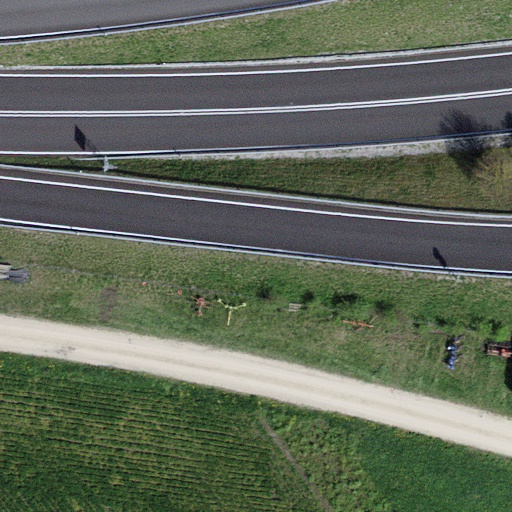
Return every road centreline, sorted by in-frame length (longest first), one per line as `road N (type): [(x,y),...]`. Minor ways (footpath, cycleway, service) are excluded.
road 1 (track): [(0,333),(248,374),(511,439)]
road 2 (trunk): [(0,195),(511,247)]
road 3 (trunk): [(511,91),(291,108),(0,113)]
road 4 (trunk): [(177,0),(0,18)]
